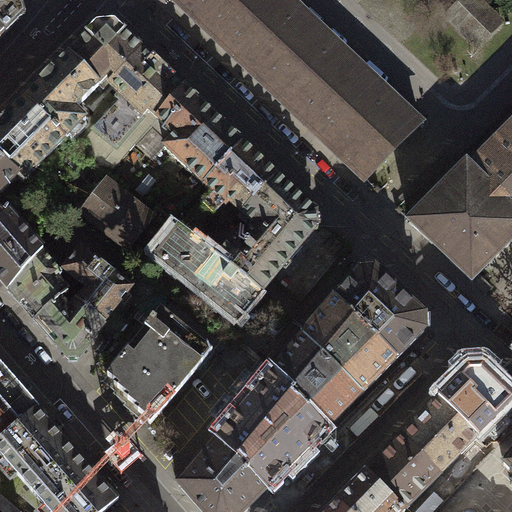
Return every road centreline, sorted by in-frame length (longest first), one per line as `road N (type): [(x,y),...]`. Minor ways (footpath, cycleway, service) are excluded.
road 1 (residential): [(152,495),(371,232)]
road 2 (residential): [(127,0),(371,232)]
road 3 (residential): [(471,328),(286,511)]
road 4 (residential): [(152,495),(0,320)]
road 5 (residential): [(371,232),(471,328)]
